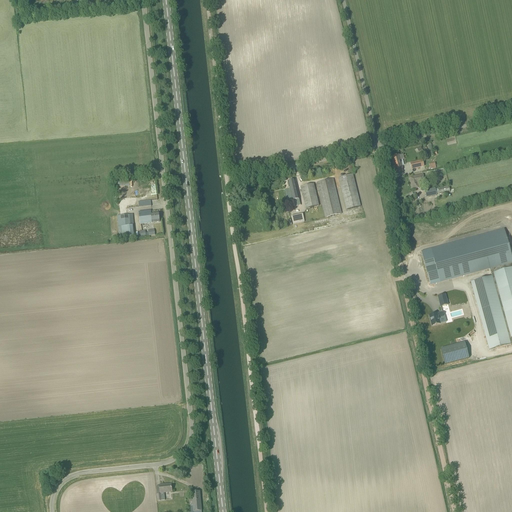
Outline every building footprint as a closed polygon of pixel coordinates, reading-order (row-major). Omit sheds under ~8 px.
[(400,160),(404,159),(403,154),(392,157),(395,170),(396,173),(403,171),(400,160)] [(422,161),(410,164),(411,169),(424,166),(422,161)] [(434,178),(446,175),(445,168),(432,171),(434,178)] [(347,210),(355,208),(360,207),(352,174),(339,178),(347,210)] [(412,182),(410,182),(412,190),(415,189),(417,189),(416,186),(418,186),(418,183),(424,182),(423,176),(423,175),(416,177),(411,178),(412,182)] [(325,218),(341,214),(333,179),(317,183),(325,218)] [(300,205),(296,185),(295,180),(288,182),(289,187),(289,188),(285,189),(289,208),(300,205)] [(301,187),(302,192),(306,209),(318,206),(313,184),(301,187)] [(450,191),(449,186),(426,191),(427,196),(449,192),(449,191),(450,191)] [(139,224),(154,223),(159,222),(158,213),(151,214),(150,210),(138,211),(139,224)] [(304,222),(302,214),(289,217),(291,225),(304,222)] [(132,226),(129,226),(128,215),(118,216),(120,239),(134,238),(132,226)] [(490,269),(491,274),(511,268),(511,257),(511,243),(510,235),(506,236),(504,229),(421,252),(430,285),(490,269)] [(471,282),(490,350),(511,344),(511,268),(491,274),(492,276),(471,282)] [(440,307),(448,305),(446,294),(437,296),(440,307)] [(434,315),(429,316),(432,326),(437,325),(440,324),(446,322),(444,316),(443,317),(443,316),(442,313),(437,314),(434,315)] [(469,358),(465,343),(440,349),(445,365),(469,358)] [(165,500),(164,493),(171,492),(171,485),(159,486),(160,495),(157,495),(157,502),(161,501),(165,500)] [(177,489),(179,511),(193,509),(191,488),(177,489)]
